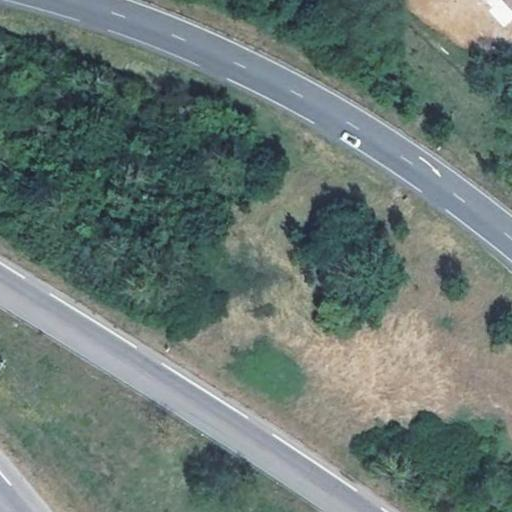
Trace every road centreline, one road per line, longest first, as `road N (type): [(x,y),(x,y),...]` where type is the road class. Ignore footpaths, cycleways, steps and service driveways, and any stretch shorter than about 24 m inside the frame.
road 1 (motorway): [(61,0),(158,32),(286,91),(352,128),(511,243)]
road 2 (motorway): [(348,511),(0,288)]
